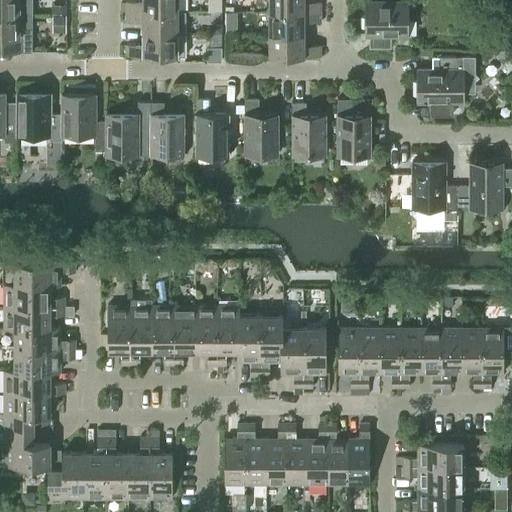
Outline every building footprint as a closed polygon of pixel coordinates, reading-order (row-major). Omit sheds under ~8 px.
[(0,0),(0,13),(31,13),(31,0),(0,0)] [(126,0),(127,11),(186,11),(186,8),(178,8),(177,0),(126,0)] [(221,0),(208,0),(208,10),(221,9),(221,0)] [(269,0),(270,10),(321,10),(321,0),(304,0),(269,0)] [(391,34),(409,34),(408,0),(365,0),(365,34),(370,34),(370,45),(391,45),(391,34)] [(66,3),(51,3),(51,12),(66,12),(66,3)] [(237,9),(225,10),(226,30),(237,30),(237,9)] [(270,10),(270,31),(304,31),(304,20),(320,20),(321,10),(270,10)] [(186,31),(186,11),(127,11),(127,21),(143,21),(143,32),(178,32),(178,31),(186,31)] [(0,49),(31,49),(31,13),(0,13),(0,49)] [(66,13),(52,13),(52,31),(65,31),(66,13)] [(217,23),(212,27),(212,32),(222,32),(222,23),(217,23)] [(304,31),(270,31),(270,54),(321,54),(321,43),(304,43),(304,31)] [(178,32),(143,32),(143,43),(127,43),(127,54),(178,54),(178,32)] [(498,34),(497,47),(507,47),(507,39),(508,34),(503,34),(498,34)] [(439,67),(417,67),(417,101),(430,101),(430,114),(452,114),(452,101),(464,100),(464,91),(480,76),(475,71),(475,55),(439,55),(439,67)] [(0,91),(0,131),(4,131),(4,140),(17,140),(17,133),(17,102),(5,102),(5,92),(0,91)] [(17,102),(17,133),(50,133),(50,146),(62,146),(62,133),(62,112),(51,112),(51,92),(17,92),(17,102)] [(106,148),(106,118),(96,118),(96,92),(62,92),(62,112),(62,133),(96,133),(96,149),(106,148)] [(229,152),(229,112),(210,112),(210,96),(196,96),(196,152),(229,152)] [(278,153),(278,111),(259,111),(259,96),(245,96),(245,152),(278,153)] [(376,124),(370,124),(370,113),(351,113),(351,97),(338,97),(337,153),(376,153),(376,124)] [(151,152),(151,100),(139,100),(139,112),(106,112),(106,118),(106,148),(106,152),(151,152)] [(164,100),(151,100),(151,152),(185,152),(185,112),(164,112),(164,100)] [(293,152),(326,152),(326,112),(307,112),(307,100),(293,100),(293,152)] [(457,217),(457,208),(458,208),(458,184),(446,184),(446,160),(412,160),(412,206),(445,206),(445,217),(457,217)] [(458,184),(458,208),(470,208),(470,206),(503,206),(503,183),(511,183),(511,166),(503,167),(503,160),(470,160),(470,184),(458,184)] [(75,260),(15,260),(5,260),(5,282),(15,282),(50,282),(50,283),(60,283),(60,270),(75,270),(75,260)] [(5,282),(5,304),(65,304),(65,293),(50,293),(50,283),(50,282),(15,282),(5,282)] [(131,363),(131,303),(108,303),(108,349),(121,349),(121,363),(131,363)] [(152,303),(131,303),(131,363),(140,363),(140,349),(152,349),(152,303)] [(174,303),(152,303),(152,349),(164,349),(164,363),(174,363),(174,303)] [(196,303),(174,303),(174,363),(184,363),(184,349),(196,349),(196,303)] [(217,303),(196,303),(196,349),(207,349),(207,363),(217,363),(217,303)] [(217,303),(217,363),(227,363),(227,349),(237,349),(238,349),(238,313),(238,303),(217,303)] [(65,304),(5,304),(5,326),(15,326),(15,325),(50,325),(50,324),(50,313),(65,313),(65,304)] [(260,313),(238,313),(238,349),(237,349),(237,358),(250,358),(250,374),(260,373),(260,313)] [(260,313),(260,373),(270,373),(270,359),(281,359),(282,359),(281,325),(282,325),(282,313),(260,313)] [(15,326),(15,347),(75,347),(75,338),(60,338),(60,324),(50,324),(50,325),(15,325),(15,326)] [(360,385),(360,324),(338,324),(338,370),(350,370),(350,385),(360,385)] [(380,325),(360,324),(360,385),(369,385),(369,370),(380,370),(380,325)] [(302,325),(282,325),(281,325),(282,359),(281,359),(281,371),(293,371),(293,386),(303,386),(302,325)] [(302,325),(303,386),(312,386),(312,371),(326,371),(326,325),(302,325)] [(400,325),(380,325),(380,370),(392,370),(392,385),(400,385),(400,325)] [(421,325),(400,325),(400,385),(409,385),(409,371),(421,371),(421,325)] [(441,325),(421,325),(421,371),(432,371),(432,385),(441,385),(441,325)] [(462,325),(441,325),(441,385),(451,385),(451,371),(462,371),(462,325)] [(482,325),(462,325),(462,371),(473,371),(473,385),(482,385),(482,325)] [(511,325),(482,325),(482,385),(491,385),(491,371),(504,371),(504,345),(511,345),(511,325)] [(15,347),(15,368),(15,369),(50,369),(50,370),(60,370),(60,357),(75,357),(75,347),(15,347)] [(50,380),(50,370),(50,369),(15,369),(15,368),(5,368),(5,391),(50,390),(50,391),(64,391),(64,380),(50,380)] [(0,426),(34,427),(34,413),(50,413),(50,391),(50,390),(5,391),(5,411),(0,410),(0,426)] [(246,482),(246,421),(237,422),(237,436),(225,436),(225,482),(246,482)] [(246,482),(267,482),(266,436),(255,436),(255,421),(246,421),(246,482)] [(267,482),(287,482),(287,421),(278,422),(278,436),(266,436),(267,482)] [(287,482),(308,482),(308,436),(296,436),(296,421),(287,421),(287,482)] [(308,482),(328,482),(328,421),(319,422),(319,436),(308,436),(308,482)] [(328,482),(349,482),(348,436),(337,436),(337,421),(328,421),(328,482)] [(348,436),(349,482),(370,482),(370,421),(360,422),(360,436),(348,436)] [(34,427),(0,426),(0,442),(4,442),(4,464),(50,464),(50,440),(34,440),(34,427)] [(85,496),(107,495),(107,435),(97,435),(97,450),(85,450),(85,496)] [(107,495),(129,495),(129,450),(117,450),(117,435),(107,435),(107,495)] [(129,495),(151,495),(151,436),(141,436),(141,450),(129,450),(129,495)] [(151,436),(151,495),(173,495),(173,450),(160,450),(160,436),(158,436),(151,436)] [(404,464),(464,464),(464,442),(418,442),(418,454),(404,454),(404,464)] [(85,496),(85,450),(62,450),(62,466),(47,467),(47,501),(75,501),(75,496),(85,496)] [(464,486),(464,464),(404,464),(404,474),(418,474),(418,486),(464,486)] [(507,464),(494,465),(495,477),(507,476),(507,464)] [(464,507),(464,486),(418,486),(418,498),(403,498),(403,507),(464,507)] [(507,486),(495,486),(495,507),(507,507),(507,486)] [(34,490),(21,491),(22,503),(34,503),(34,490)] [(45,511),(45,503),(36,503),(36,511),(45,511)]
